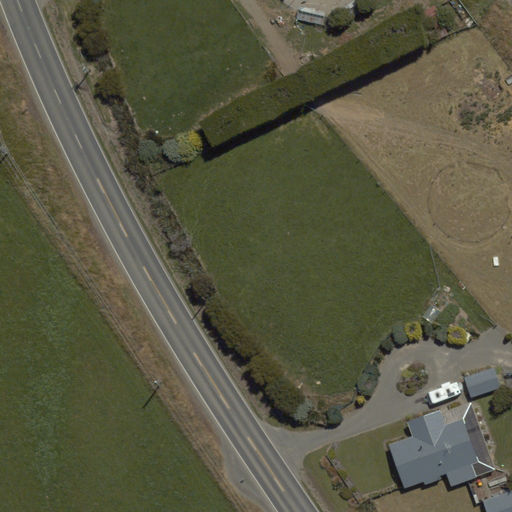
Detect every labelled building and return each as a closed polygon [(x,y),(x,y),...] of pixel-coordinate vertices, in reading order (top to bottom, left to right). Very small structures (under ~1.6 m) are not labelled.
[(442,0),(412,0),(428,42),(455,31),(442,0)] [(327,10),(302,5),(299,19),(324,25),(327,10)] [(503,385),(494,363),(465,374),(474,397),(503,385)] [(496,468),(469,398),(410,421),(415,433),(389,443),(406,486),(423,479),(425,484),(448,475),(452,485),(496,468)] [(487,511),(511,511),(511,485),(492,492),(488,478),(470,483),(477,504),(484,501),(487,511)]
